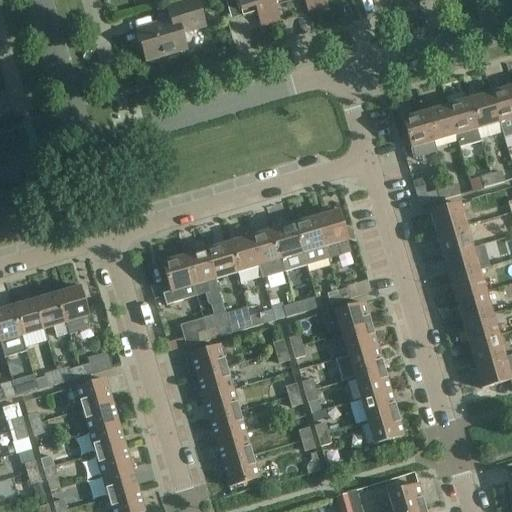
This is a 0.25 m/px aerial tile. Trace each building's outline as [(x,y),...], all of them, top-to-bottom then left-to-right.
[(205,28),(197,0),(194,0),(166,9),(170,22),(136,32),(136,33),(137,33),(146,61),(144,61),(145,62),(186,50),(186,49),(185,49),(181,35),(205,28)] [(261,29),(270,26),(262,0),(224,0),(225,2),(233,0),(236,0),(241,13),(255,9),(261,29)] [(262,0),(270,26),(280,23),(274,3),(284,0),(262,0)] [(303,0),(308,15),(317,12),(313,0),(303,0)] [(313,0),(317,12),(327,9),(324,0),(313,0)] [(490,94),(502,134),(502,136),(511,132),(511,88),(490,94)] [(468,101),(477,131),(476,131),(479,140),(502,134),(490,94),(468,101)] [(446,107),(455,137),(459,149),(480,142),(479,140),(476,131),(477,131),(468,101),(446,107)] [(424,114),(433,143),(455,137),(446,107),(424,114)] [(402,120),(411,150),(413,160),(436,153),(433,143),(424,114),(402,120)] [(511,169),(500,173),(490,176),(493,186),(511,180),(511,169)] [(490,176),(480,179),(467,183),(470,193),(493,186),(490,176)] [(446,189),(449,199),(460,196),(457,186),(446,189)] [(436,192),(439,202),(449,199),(446,189),(436,192)] [(416,198),(419,208),(428,205),(439,202),(436,192),(416,198)] [(429,213),(436,236),(466,227),(459,205),(429,213)] [(315,219),(327,260),(350,253),(338,212),(315,219)] [(306,267),(327,260),(315,219),(293,225),(306,267)] [(280,261),(284,272),(284,273),(306,267),(293,225),(271,232),(280,261)] [(466,227),(436,236),(442,258),(472,249),(466,227)] [(284,272),(280,261),(271,232),(250,238),(258,268),(267,265),(270,276),(284,272)] [(228,244),(237,274),(258,268),(250,238),(228,244)] [(206,251),(215,281),(237,274),(228,244),(206,251)] [(442,258),(449,280),(479,271),(472,249),(442,258)] [(184,257),(196,297),(206,294),(208,300),(214,304),(221,302),(215,281),(206,251),(184,257)] [(166,306),(196,297),(184,257),(161,264),(170,292),(162,295),(165,307),(167,307),(166,306)] [(502,264),(484,265),(485,282),(503,280),(502,264)] [(479,271),(449,280),(455,302),(485,293),(479,271)] [(65,325),(68,335),(68,336),(91,329),(79,288),(57,295),(65,325)] [(337,292),(340,303),(350,300),(347,289),(337,292)] [(327,295),(330,306),(340,303),(337,292),(327,295)] [(455,302),(462,324),(491,315),(485,293),(455,302)] [(35,301),(43,331),(53,328),(56,338),(68,335),(65,325),(57,295),(35,301)] [(22,337),(43,331),(35,301),(13,308),(22,337)] [(293,305),(296,316),(306,313),(303,302),(293,305)] [(334,313),(341,336),(371,327),(364,304),(334,313)] [(271,312),(274,322),(296,316),(293,305),(271,312)] [(252,329),(249,318),(246,307),(236,310),(225,314),(231,335),(242,332),(252,329)] [(13,308),(0,311),(0,343),(22,337),(13,308)] [(271,312),(249,318),(252,329),(274,322),(271,312)] [(231,335),(225,314),(203,320),(209,341),(231,335)] [(491,315),(462,324),(468,346),(498,337),(491,315)] [(209,341),(203,320),(180,327),(186,348),(209,341)] [(371,327),(341,336),(347,357),(377,349),(371,327)] [(468,346),(475,367),(504,359),(498,337),(468,346)] [(291,350),(302,347),(299,338),(288,340),(291,350)] [(286,352),(283,342),(272,345),(275,355),(286,352)] [(189,355),(196,378),(226,369),(219,347),(189,355)] [(305,357),(302,347),(291,350),(294,360),(305,357)] [(347,357),(354,379),(384,371),(377,349),(347,357)] [(286,352),(275,355),(278,365),(289,362),(286,352)] [(88,366),(78,368),(81,379),(113,370),(108,353),(87,359),(88,366)] [(504,359),(475,367),(481,390),(511,381),(504,359)] [(67,369),(56,372),(60,385),(81,379),(78,368),(68,371),(67,369)] [(196,378),(203,400),(232,391),(226,369),(196,378)] [(390,392),(384,371),(354,379),(360,401),(390,392)] [(38,392),(60,385),(56,372),(44,376),(45,378),(35,381),(38,392)] [(23,379),(11,383),(16,398),(38,392),(35,381),(24,384),(23,379)] [(75,389),(82,412),(112,403),(105,380),(75,389)] [(301,384),(304,394),(315,391),(312,381),(301,384)] [(0,389),(0,391),(0,402),(16,398),(11,383),(0,386),(0,389)] [(288,399),(298,396),(295,385),(285,388),(288,399)] [(203,400),(209,422),(239,413),(232,391),(203,400)] [(318,401),(315,391),(304,394),(307,404),(318,401)] [(360,401),(367,423),(396,414),(390,392),(360,401)] [(291,409),(301,406),(298,396),(288,399),(291,409)] [(112,403),(82,412),(88,434),(118,425),(112,403)] [(239,413),(209,422),(215,444),(245,435),(239,413)] [(27,417),(30,427),(40,424),(38,414),(27,417)] [(396,414),(367,423),(373,446),(403,437),(396,414)] [(11,422),(14,432),(24,429),(21,419),(11,422)] [(40,424),(30,427),(33,437),(44,434),(40,424)] [(314,427),(317,438),(327,435),(325,424),(314,427)] [(88,434),(95,456),(125,447),(118,425),(88,434)] [(24,429),(14,432),(17,442),(27,439),(24,429)] [(311,439),(308,429),(298,432),(301,442),(311,439)] [(215,444),(222,466),(252,457),(245,435),(215,444)] [(317,438),(320,448),(330,445),(327,435),(317,438)] [(311,439),(301,442),(304,453),(314,450),(311,439)] [(125,447),(95,456),(101,477),(131,469),(125,447)] [(252,457),(222,466),(229,488),(258,480),(252,457)] [(40,461),(43,471),(53,468),(50,458),(40,461)] [(27,476),(37,473),(34,462),(24,465),(27,476)] [(53,468),(43,471),(46,481),(56,478),(53,468)] [(101,477),(108,499),(138,490),(131,469),(101,477)] [(37,473),(27,476),(30,486),(40,483),(37,473)] [(94,495),(92,481),(79,482),(79,486),(67,488),(68,498),(94,495)] [(388,494),(392,511),(412,511),(424,508),(417,486),(388,494)] [(143,511),(138,490),(108,499),(111,511),(143,511)] [(336,501),(339,511),(352,511),(348,498),(336,501)] [(53,504),(55,511),(64,511),(66,511),(63,501),(53,504)]
